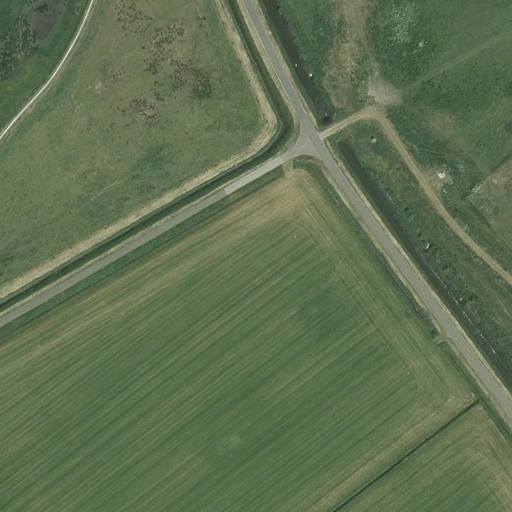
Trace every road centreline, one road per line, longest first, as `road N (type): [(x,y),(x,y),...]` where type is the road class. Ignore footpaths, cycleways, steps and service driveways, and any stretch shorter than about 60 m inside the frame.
road 1 (unclassified): [(0,322),(313,140)]
road 2 (unclassified): [(511,412),(313,140)]
road 3 (unclassified): [(313,140),(246,0)]
